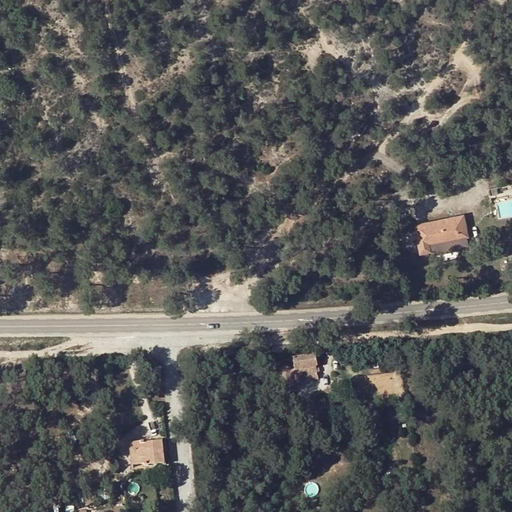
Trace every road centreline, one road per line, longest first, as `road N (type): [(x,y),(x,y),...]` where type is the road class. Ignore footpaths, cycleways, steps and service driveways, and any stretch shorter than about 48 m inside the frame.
road 1 (secondary): [(511,301),(323,319),(0,327)]
road 2 (track): [(221,323),(262,257),(279,210),(273,194),(252,181),(147,145),(109,0)]
road 3 (track): [(511,325),(366,341),(166,342)]
